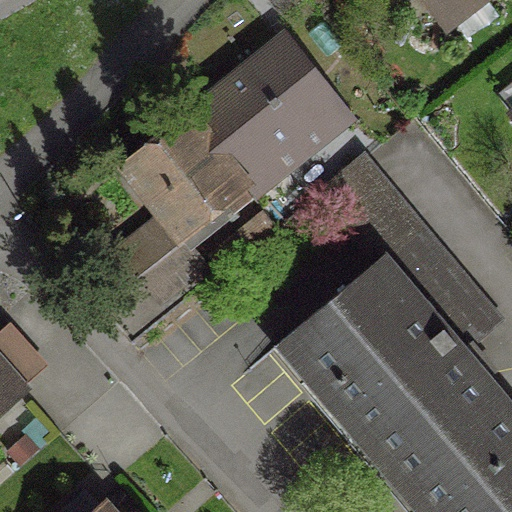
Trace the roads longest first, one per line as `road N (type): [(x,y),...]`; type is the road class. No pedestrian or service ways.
road 1 (residential): [(0,238),(259,511)]
road 2 (residential): [(0,180),(178,0)]
